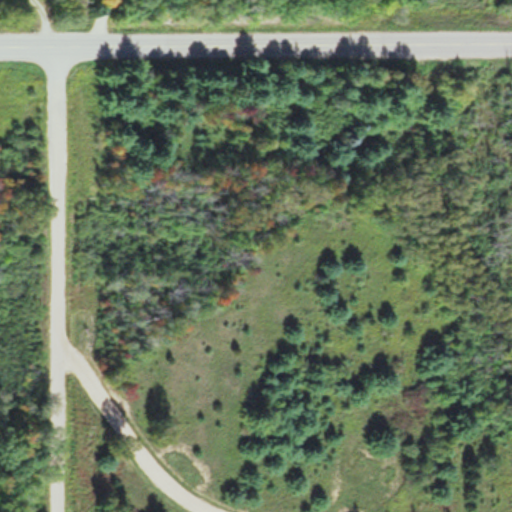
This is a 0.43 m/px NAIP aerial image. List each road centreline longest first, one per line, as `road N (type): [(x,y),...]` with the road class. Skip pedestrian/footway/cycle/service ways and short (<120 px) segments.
road 1 (tertiary): [(0,37),(511,41)]
road 2 (residential): [(57,511),(58,37)]
